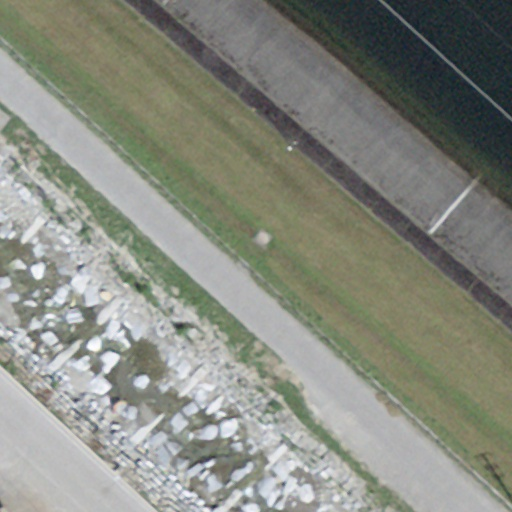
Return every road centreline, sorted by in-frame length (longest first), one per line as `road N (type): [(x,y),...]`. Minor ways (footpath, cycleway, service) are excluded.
road 1 (unclassified): [(478,511),(0,72)]
road 2 (residential): [(0,401),(118,511)]
